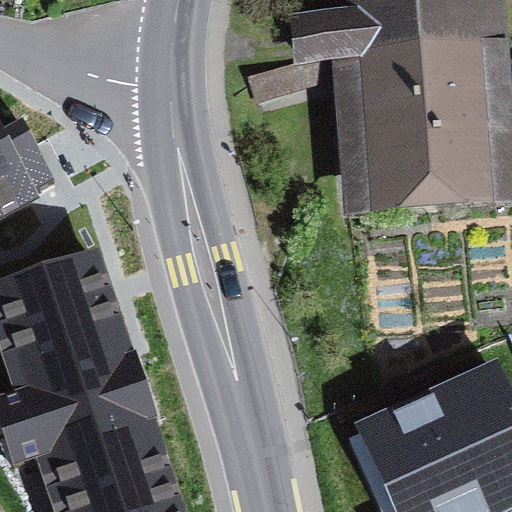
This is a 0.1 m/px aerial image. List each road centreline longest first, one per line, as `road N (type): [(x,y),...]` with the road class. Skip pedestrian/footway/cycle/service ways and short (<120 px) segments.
road 1 (secondary): [(172,88),(189,204),(267,511)]
road 2 (residential): [(0,40),(172,88)]
road 3 (unknown): [(0,230),(72,236),(128,217)]
